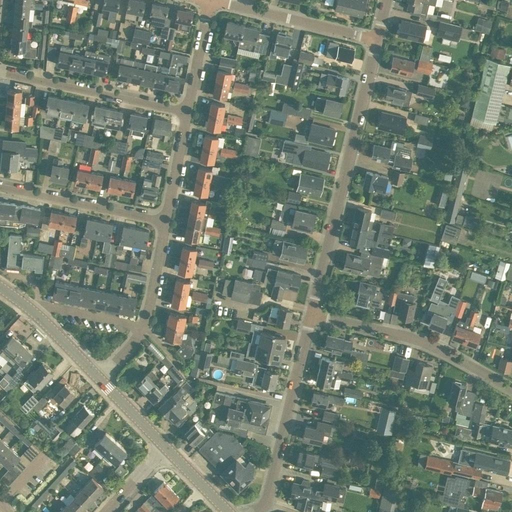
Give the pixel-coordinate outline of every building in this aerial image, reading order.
[(71,21),(74,5),(75,1),(74,0),(68,0),(68,4),(69,5),(66,20),(71,21)] [(111,8),(109,15),(108,20),(115,22),(119,0),(104,0),(103,7),(111,8)] [(138,0),(129,0),(127,10),(126,17),(141,20),(145,1),(138,0)] [(366,0),(337,0),(335,10),(362,16),(363,16),(366,0)] [(409,1),(408,8),(410,9),(410,13),(426,17),(440,20),(450,23),(451,18),(433,14),(432,14),(434,5),(431,4),(429,4),(414,0),(414,1),(410,0),(409,1)] [(495,10),(496,1),(489,0),(482,0),(482,6),(490,7),(489,9),(495,10)] [(497,0),(496,8),(500,8),(499,9),(506,10),(508,1),(501,0),(501,1),(498,0),(497,0)] [(15,13),(29,14),(29,8),(35,9),(35,3),(16,1),(15,13)] [(160,25),(166,26),(169,27),(171,17),(166,16),(168,6),(153,3),(150,14),(162,17),(160,25)] [(174,27),(174,28),(176,28),(181,29),(189,31),(191,23),(193,11),(178,8),(174,27)] [(96,10),(93,24),(100,25),(103,12),(96,10)] [(33,20),(28,20),(29,14),(15,13),(14,25),(28,27),(28,26),(32,26),(33,20)] [(489,33),(492,20),(483,18),(480,30),(489,33)] [(240,39),(243,25),(228,21),(224,35),(240,39)] [(422,40),(426,26),(402,21),(399,35),(422,40)] [(469,28),(440,21),(436,36),(443,37),(442,43),(450,45),(452,40),(459,42),(460,36),(468,39),(471,28),(469,28)] [(13,37),(27,38),(28,27),(14,25),(13,37)] [(270,36),(258,33),(259,29),(243,25),(240,39),(238,47),(253,50),(266,53),(270,36)] [(140,42),(143,31),(135,29),(133,41),(140,42)] [(143,31),(140,42),(148,44),(154,45),(155,38),(153,37),(154,33),(143,31)] [(277,54),(278,52),(288,54),(289,47),(290,48),(293,37),(278,34),(276,44),(273,43),(271,52),(277,54)] [(31,39),(27,38),(13,37),(12,50),(24,51),(24,56),(36,57),(37,47),(30,47),(31,39)] [(165,48),(171,49),(172,45),(173,39),(167,38),(164,48),(165,48)] [(46,40),(40,40),(40,45),(39,45),(37,58),(44,59),(46,40)] [(355,50),(339,46),(329,43),(326,56),(352,62),(355,50)] [(427,59),(430,45),(420,43),(417,57),(427,59)] [(69,67),(72,54),(73,48),(61,45),(57,64),(69,67)] [(506,49),(493,45),(490,54),(503,58),(506,49)] [(54,61),(56,48),(48,46),(47,59),(54,61)] [(85,52),(82,69),(93,72),(98,52),(86,49),(85,52)] [(69,67),(82,69),(85,52),(79,51),(78,55),(72,54),(69,67)] [(298,61),(303,62),(318,66),(321,56),(301,51),(298,61)] [(98,52),(93,72),(106,74),(110,55),(98,52)] [(169,58),(174,59),(172,66),(170,65),(170,66),(168,74),(165,87),(177,90),(180,76),(175,75),(177,67),(176,67),(178,61),(186,63),(188,56),(170,52),(169,58)] [(411,75),(413,66),(417,67),(416,70),(430,74),(433,62),(415,58),(414,61),(393,56),(390,70),(411,75)] [(486,57),(472,117),(492,123),(495,124),(505,83),(509,65),(486,57)] [(219,65),(234,68),(235,62),(220,59),(219,65)] [(129,80),(133,62),(127,60),(126,65),(120,64),(117,77),(129,80)] [(133,62),(129,80),(141,82),(145,62),(134,60),(133,62)] [(293,62),(287,60),(284,75),(277,74),(275,81),(282,83),(288,85),(293,62)] [(288,85),(289,85),(297,87),(303,62),(298,61),(293,60),(293,62),(288,85)] [(145,62),(141,82),(153,85),(157,67),(157,65),(145,62)] [(157,67),(153,85),(165,87),(168,74),(162,73),(163,68),(157,67)] [(234,86),(233,90),(241,91),(242,84),(235,82),(235,80),(230,79),(231,72),(218,70),(216,82),(234,86)] [(328,74),(328,75),(323,73),(320,86),(325,87),(334,90),(344,93),(344,92),(346,91),(347,90),(347,88),(347,86),(346,86),(348,78),(337,75),(337,76),(328,74)] [(273,93),(275,82),(268,80),(266,92),(273,93)] [(233,90),(234,86),(216,82),(213,95),(226,98),(228,91),(233,92),(233,90)] [(436,88),(419,83),(416,94),(433,98),(436,88)] [(248,92),(249,86),(249,85),(242,84),(241,91),(248,92)] [(406,89),(388,85),(388,87),(386,87),(385,91),(387,92),(385,98),(392,100),(392,102),(402,105),(402,104),(408,106),(412,92),(406,90),(406,89)] [(21,102),(22,90),(8,88),(7,101),(21,102)] [(26,103),(34,104),(35,96),(27,95),(26,103)] [(59,114),(62,98),(49,95),(45,111),(59,114)] [(342,102),(326,98),(318,96),(315,109),(339,115),(342,102)] [(62,98),(59,114),(72,117),(75,101),(62,98)] [(26,103),(7,101),(6,114),(20,115),(25,115),(26,103)] [(75,101),(72,117),(85,120),(88,104),(75,101)] [(212,102),(209,115),(223,117),(225,105),(212,102)] [(287,113),(301,116),(309,118),(312,109),(284,102),(282,111),(287,113)] [(41,105),(34,104),(32,115),(38,117),(41,105)] [(105,124),(109,108),(95,105),(92,121),(105,124)] [(109,108),(105,124),(119,127),(122,111),(109,108)] [(252,131),(257,110),(252,109),(247,129),(252,131)] [(287,113),(270,109),(267,122),(284,126),(287,113)] [(402,134),(406,117),(382,112),(378,128),(402,134)] [(125,133),(132,134),(132,133),(143,136),(145,129),(144,129),(147,116),(131,113),(128,125),(127,125),(125,133)] [(429,117),(416,113),(414,121),(428,124),(429,117)] [(20,115),(6,114),(5,127),(18,128),(20,115)] [(227,118),(227,122),(234,124),(235,120),(236,116),(228,114),(227,118)] [(33,125),(33,116),(25,115),(24,124),(33,125)] [(209,115),(207,128),(220,130),(221,123),(226,124),(227,122),(227,118),(223,117),(209,115)] [(235,120),(234,124),(241,125),(242,121),(243,118),(243,117),(236,116),(235,120)] [(469,125),(480,128),(481,126),(491,129),(492,123),(472,117),(469,125)] [(156,118),(153,130),(152,135),(161,137),(160,139),(167,141),(171,121),(156,118)] [(331,145),(335,129),(312,123),(308,139),(331,145)] [(54,139),(56,128),(40,124),(40,136),(50,138),(54,139)] [(237,127),(235,134),(243,136),(244,128),(237,127)] [(56,128),(54,139),(60,140),(63,130),(56,128)] [(83,146),(86,134),(78,132),(75,144),(83,146)] [(83,146),(88,147),(90,147),(93,136),(86,134),(83,146)] [(420,134),(418,140),(431,143),(433,137),(420,134)] [(205,135),(203,147),(220,151),(220,154),(227,156),(229,148),(222,147),(223,139),(218,138),(219,137),(205,135)] [(259,147),(261,139),(248,136),(246,144),(259,147)] [(60,140),(54,139),(50,138),(48,151),(55,152),(56,151),(59,151),(61,141),(60,140)] [(120,141),(111,139),(109,150),(117,152),(120,141)] [(36,161),(37,149),(25,147),(25,142),(4,140),(1,167),(17,169),(18,156),(28,157),(28,160),(36,161)] [(430,149),(431,143),(418,140),(417,146),(430,149)] [(117,152),(126,153),(128,143),(120,141),(117,152)] [(390,148),(374,144),(374,146),(372,147),(372,149),(373,151),(371,158),(387,162),(388,160),(394,162),(393,167),(409,171),(412,158),(409,157),(411,149),(397,146),(396,151),(390,150),(390,148)] [(90,147),(88,147),(87,152),(90,153),(88,162),(92,162),(95,148),(91,147),(90,147)] [(203,147),(200,160),(214,163),(215,154),(220,155),(220,154),(220,151),(203,147)] [(140,156),(142,150),(136,148),(134,154),(140,156)] [(229,148),(227,156),(238,158),(239,154),(235,154),(235,149),(229,148)] [(326,169),(330,154),(306,148),(302,164),(326,169)] [(162,161),(164,154),(147,150),(145,158),(162,161)] [(65,181),(68,168),(61,166),(62,160),(54,159),(50,178),(65,181)] [(114,170),(116,160),(109,159),(107,169),(114,170)] [(161,162),(149,160),(144,159),(143,164),(160,167),(161,162)] [(457,193),(464,164),(459,163),(452,191),(457,193)] [(199,167),(196,180),(210,182),(214,183),(213,186),(220,188),(222,182),(229,183),(230,177),(216,174),(211,173),(212,170),(211,170),(199,167)] [(88,186),(90,172),(77,170),(75,183),(88,186)] [(405,173),(395,170),(392,182),(402,185),(405,173)] [(450,180),(452,172),(445,170),(443,178),(450,180)] [(363,186),(374,189),(385,192),(388,177),(377,174),(367,171),(363,186)] [(90,172),(88,186),(100,188),(103,175),(90,172)] [(320,195),(324,178),(301,173),(297,190),(320,195)] [(153,174),(152,180),(144,179),(143,183),(139,182),(138,188),(141,189),(140,196),(156,200),(161,175),(153,174)] [(120,192),(123,179),(110,176),(107,190),(120,192)] [(123,179),(120,192),(133,195),(135,181),(123,179)] [(196,180),(194,192),(207,195),(210,182),(196,180)] [(302,194),(289,191),(287,200),(300,204),(302,194)] [(452,191),(444,221),(449,222),(451,212),(455,213),(456,208),(453,207),(457,193),(452,191)] [(192,200),(190,213),(208,217),(222,219),(226,220),(227,216),(215,214),(216,210),(209,209),(208,210),(204,209),(205,203),(192,200)] [(37,221),(40,208),(22,205),(22,206),(15,205),(15,203),(0,201),(0,223),(19,225),(19,224),(25,224),(25,221),(26,221),(26,218),(37,221)] [(285,229),(286,223),(291,224),(291,226),(311,230),(315,213),(297,208),(298,205),(285,201),(282,210),(284,210),(282,221),(272,218),(270,226),(285,229)] [(371,229),(373,221),(369,220),(371,211),(358,208),(354,225),(371,229)] [(394,211),(382,208),(380,216),(392,219),(394,211)] [(61,227),(64,213),(51,211),(50,217),(44,215),(41,231),(47,232),(49,224),(61,227)] [(64,213),(61,227),(74,230),(77,216),(64,213)] [(205,233),(212,234),(213,227),(206,226),(208,217),(190,213),(187,226),(205,229),(205,233)] [(475,228),(477,218),(465,215),(465,216),(458,214),(455,222),(463,224),(463,225),(466,226),(465,227),(473,229),(473,228),(475,228)] [(97,237),(100,221),(87,218),(84,234),(97,237)] [(110,265),(114,244),(111,243),(109,243),(110,239),(113,224),(100,221),(97,237),(106,239),(105,242),(103,250),(107,251),(104,264),(110,265)] [(374,230),(391,234),(393,226),(376,221),(374,230)] [(444,222),(439,238),(454,242),(459,227),(444,222)] [(393,234),(391,234),(374,230),(371,229),(354,225),(350,242),(361,245),(359,250),(387,256),(388,251),(376,248),(378,240),(381,241),(382,236),(392,238),(393,234)] [(39,235),(39,228),(27,226),(26,234),(39,235)] [(133,244),(136,228),(123,226),(120,241),(133,244)] [(205,233),(205,229),(187,226),(185,238),(203,242),(205,233)] [(213,227),(212,234),(219,236),(220,232),(220,229),(213,227)] [(136,228),(133,244),(146,246),(149,231),(136,228)] [(42,270),(43,256),(20,254),(20,250),(23,247),(23,243),(21,241),(22,236),(10,234),(7,265),(18,266),(19,265),(35,267),(35,269),(42,270)] [(230,235),(225,234),(222,250),(227,251),(230,235)] [(307,246),(284,241),(275,239),(275,241),(273,244),(273,246),(272,249),(273,250),(272,252),(281,254),(280,257),(303,263),(307,246)] [(53,247),(61,249),(62,241),(55,240),(54,245),(53,247)] [(52,253),(53,247),(54,245),(39,242),(37,250),(52,253)] [(440,246),(428,243),(422,264),(433,267),(434,266),(435,266),(440,246)] [(114,244),(110,265),(115,266),(118,254),(121,254),(123,246),(117,245),(114,244)] [(180,259),(194,262),(196,249),(183,246),(180,259)] [(61,249),(53,247),(52,253),(52,254),(59,256),(61,249)] [(265,260),(268,261),(268,253),(254,250),(252,257),(265,260)] [(386,258),(387,256),(359,250),(371,253),(370,258),(347,253),(343,270),(367,275),(367,273),(379,276),(383,257),(386,258)] [(252,257),(247,256),(246,263),(264,267),(265,260),(252,257)] [(199,258),(197,266),(205,267),(206,259),(199,258)] [(194,262),(180,259),(178,272),(191,274),(194,262)] [(213,261),(206,259),(205,267),(212,269),(213,264),(213,261)] [(504,279),(509,262),(500,259),(494,276),(504,279)] [(433,267),(431,275),(438,277),(440,267),(435,266),(434,266),(433,267)] [(251,277),(260,280),(263,269),(253,267),(251,277)] [(263,270),(262,274),(299,282),(301,275),(268,267),(267,271),(263,270)] [(477,278),(478,275),(479,273),(472,270),(469,278),(476,281),(477,278)] [(299,282),(262,274),(260,281),(266,282),(274,284),(271,297),(281,300),(284,288),(297,291),(299,282)] [(233,280),(225,278),(222,293),(229,295),(233,280)] [(174,292),(187,294),(190,282),(176,279),(174,292)] [(235,279),(231,298),(259,305),(261,298),(249,295),(250,290),(252,283),(235,279)] [(499,290),(502,281),(496,279),(495,281),(489,279),(487,286),(499,290)] [(66,300),(69,284),(56,281),(52,297),(66,300)] [(360,282),(360,283),(358,283),(357,287),(358,288),(355,302),(355,303),(369,306),(369,305),(379,307),(382,294),(374,292),(376,286),(360,282)] [(69,284),(66,300),(79,302),(82,287),(69,284)] [(82,287),(79,302),(92,305),(96,290),(82,287)] [(395,304),(398,292),(398,290),(390,289),(387,302),(395,304)] [(96,290),(92,305),(106,308),(109,293),(96,290)] [(193,290),(191,298),(198,300),(200,292),(193,290)] [(250,290),(249,295),(261,298),(262,292),(250,290)] [(187,294),(174,292),(172,304),(185,307),(187,294)] [(198,300),(206,301),(207,293),(200,292),(198,300)] [(398,292),(395,304),(393,310),(399,312),(398,317),(411,320),(415,304),(412,303),(414,296),(398,292)] [(109,293),(106,308),(119,311),(122,295),(109,293)] [(122,295),(119,311),(133,313),(136,298),(122,295)] [(454,314),(459,300),(452,297),(448,306),(438,302),(437,304),(431,301),(427,313),(432,315),(428,325),(441,330),(444,322),(450,324),(454,314)] [(459,300),(454,314),(461,317),(467,302),(460,299),(459,300)] [(289,326),(292,311),(280,308),(278,318),(269,316),(268,322),(276,324),(277,323),(289,326)] [(469,316),(475,319),(477,312),(474,311),(471,310),(469,316)] [(167,326),(192,331),(193,330),(183,328),(185,316),(170,313),(167,326)] [(475,319),(469,316),(469,317),(467,316),(465,322),(459,320),(457,325),(456,324),(451,337),(464,342),(470,324),(473,325),(475,319)] [(252,322),(238,319),(236,330),(249,333),(252,322)] [(470,324),(464,342),(476,346),(480,333),(468,329),(470,324)] [(192,331),(167,326),(164,339),(175,341),(179,343),(181,346),(176,351),(187,362),(194,349),(194,347),(193,344),(192,342),(192,338),(192,334),(192,331)] [(261,332),(258,344),(282,350),(283,346),(285,346),(286,340),(285,339),(285,337),(281,336),(282,335),(275,333),(274,335),(261,332)] [(0,356),(1,355),(2,356),(7,361),(22,344),(12,335),(3,346),(1,344),(0,345),(0,356)] [(360,361),(363,352),(351,349),(352,342),(344,340),(344,339),(327,335),(324,349),(341,353),(341,352),(346,353),(345,358),(360,361)] [(22,364),(32,354),(22,344),(7,361),(8,361),(13,356),(17,360),(12,365),(17,370),(8,381),(14,386),(24,375),(20,371),(24,366),(22,364)] [(281,354),(282,350),(258,344),(255,357),(269,360),(268,361),(275,363),(275,361),(279,362),(280,360),(281,361),(283,354),(281,354)] [(213,353),(202,350),(198,367),(209,369),(213,353)] [(237,359),(243,360),(245,353),(231,350),(230,357),(237,358),(237,359)] [(169,369),(173,365),(165,355),(160,359),(169,369)] [(405,372),(406,372),(409,359),(396,355),(392,368),(393,369),(405,372)] [(344,363),(335,360),(322,357),(319,370),(351,377),(352,374),(342,372),(344,363)] [(511,364),(511,360),(501,358),(498,370),(510,373),(511,364)] [(243,360),(237,359),(233,372),(254,377),(252,383),(273,388),(274,387),(275,387),(277,382),(275,382),(277,373),(265,370),(266,368),(257,366),(257,365),(243,361),(243,360)] [(427,386),(432,366),(417,362),(414,376),(407,374),(404,386),(413,388),(414,383),(427,386)] [(40,387),(53,373),(42,363),(34,371),(33,370),(28,376),(29,377),(24,382),(33,390),(38,385),(40,387)] [(178,382),(184,376),(173,365),(169,369),(167,371),(178,382)] [(191,365),(189,373),(197,376),(199,367),(191,365)] [(145,392),(160,378),(155,373),(151,369),(136,383),(145,392)] [(393,369),(393,370),(390,369),(388,375),(403,379),(405,372),(393,369)] [(339,388),(341,379),(350,381),(351,377),(319,370),(316,383),(339,388)] [(4,376),(0,380),(0,383),(4,387),(9,382),(4,376)] [(160,378),(145,392),(154,401),(168,387),(164,383),(160,378)] [(381,383),(391,386),(392,380),(383,378),(381,383)] [(177,427),(190,415),(195,410),(182,396),(192,388),(186,381),(159,407),(167,416),(167,417),(170,421),(172,421),(177,427)] [(9,382),(4,387),(9,392),(14,386),(9,382)] [(448,401),(456,403),(455,410),(459,411),(459,413),(470,416),(475,394),(464,391),(466,385),(453,382),(448,401)] [(57,412),(74,393),(65,384),(54,395),(59,400),(52,408),(57,412)] [(361,397),(362,391),(344,386),(342,393),(361,397)] [(342,405),(344,399),(314,391),(311,403),(325,407),(327,402),(342,405)] [(234,431),(235,431),(246,437),(248,429),(256,431),(256,428),(264,430),(269,405),(215,393),(209,419),(218,421),(218,424),(232,427),(231,430),(234,431)] [(32,395),(20,407),(26,413),(33,406),(33,405),(38,401),(32,395)] [(38,401),(33,405),(38,411),(48,401),(43,396),(38,401)] [(82,427),(94,414),(84,405),(65,426),(72,432),(79,424),(82,427)] [(397,409),(381,406),(375,430),(391,434),(397,409)] [(486,432),(511,437),(511,429),(484,423),(486,413),(472,410),(468,427),(481,430),(486,432)] [(398,418),(407,420),(409,414),(409,413),(400,411),(400,412),(398,418)] [(335,422),(337,415),(324,412),(322,419),(335,422)] [(41,414),(34,421),(47,433),(53,427),(49,423),(50,422),(43,416),(41,414)] [(457,417),(456,423),(468,426),(469,420),(457,417)] [(4,418),(1,421),(10,430),(13,426),(4,418)] [(328,436),(331,425),(317,422),(316,428),(305,426),(302,440),(320,444),(323,435),(328,436)] [(206,432),(202,428),(200,430),(194,424),(184,434),(194,444),(195,442),(200,447),(214,433),(209,428),(206,432)] [(56,426),(55,425),(54,425),(53,427),(47,433),(53,439),(62,430),(56,425),(56,426)] [(473,435),(480,436),(481,430),(468,427),(457,425),(455,435),(462,437),(463,435),(473,437),(473,435)] [(13,426),(10,430),(19,438),(22,434),(13,426)] [(217,431),(215,433),(214,433),(200,447),(199,448),(222,472),(221,472),(222,472),(236,458),(246,449),(231,434),(217,431)] [(105,454),(116,442),(105,432),(94,445),(105,454)] [(511,446),(511,437),(486,432),(485,435),(490,436),(489,441),(511,446)] [(22,434),(19,438),(29,446),(31,443),(32,443),(22,434)] [(81,435),(68,451),(73,455),(81,446),(89,437),(85,434),(82,436),(81,435)] [(68,451),(81,435),(80,435),(75,441),(71,437),(63,447),(68,451)] [(2,439),(0,440),(0,458),(0,459),(11,447),(2,439)] [(116,442),(105,454),(115,463),(126,451),(116,442)] [(28,447),(36,455),(40,451),(31,443),(29,446),(28,447)] [(11,447),(0,459),(9,467),(10,468),(11,466),(14,462),(18,459),(20,456),(11,447)] [(24,451),(33,458),(36,455),(28,447),(24,451)] [(458,462),(453,461),(427,455),(424,468),(450,474),(450,472),(479,478),(481,469),(506,474),(509,460),(461,449),(458,462)] [(21,455),(29,462),(33,458),(24,451),(21,455)] [(336,478),(339,464),(332,462),(333,457),(307,451),(306,453),(299,451),(296,464),(311,468),(312,461),(319,463),(320,460),(331,463),(330,469),(322,467),(320,475),(336,478)] [(18,459),(26,466),(29,462),(21,455),(20,456),(18,459)] [(244,466),(236,458),(222,472),(238,489),(253,474),(255,466),(250,461),(244,466)] [(14,462),(22,470),(26,466),(18,459),(14,462)] [(64,469),(68,472),(76,463),(73,460),(64,469)] [(11,466),(19,474),(22,470),(14,462),(11,466)] [(105,484),(99,478),(107,470),(98,462),(94,467),(94,466),(93,467),(92,466),(89,469),(90,470),(88,472),(103,486),(105,484)] [(7,470),(15,477),(19,474),(11,466),(10,468),(9,467),(7,470)] [(56,479),(59,482),(68,472),(64,469),(56,479)] [(4,474),(12,481),(15,477),(7,470),(4,474)] [(12,481),(4,474),(0,477),(8,485),(12,481)] [(376,476),(374,488),(381,490),(383,478),(376,476)] [(457,506),(463,508),(465,502),(460,501),(462,493),(466,494),(469,479),(455,476),(455,478),(447,476),(441,502),(457,506)] [(103,488),(92,477),(83,487),(94,497),(103,488)] [(48,488),(51,491),(59,482),(56,479),(48,488)] [(322,500),(322,499),(322,498),(333,501),(337,487),(324,484),(323,490),(310,487),(310,481),(303,479),(300,485),(293,483),(293,485),(291,485),(291,488),(292,490),(291,491),(306,495),(322,500)] [(412,493),(414,483),(408,481),(408,483),(406,492),(412,493)] [(148,511),(154,506),(171,489),(164,482),(146,499),(139,507),(143,511),(148,511)] [(499,505),(502,492),(486,488),(485,489),(474,486),(472,495),(484,497),(483,501),(490,503),(488,508),(498,509),(499,505)] [(94,497),(83,487),(75,496),(86,506),(94,497)] [(39,497),(43,500),(51,491),(48,488),(39,497)] [(370,488),(368,495),(378,498),(380,490),(370,488)] [(148,511),(159,511),(161,510),(160,509),(165,504),(167,507),(178,497),(171,489),(154,506),(148,511)] [(377,511),(392,511),(398,493),(383,489),(377,511)] [(317,511),(318,511),(322,500),(306,495),(291,491),(290,497),(297,498),(295,507),(317,511)] [(74,511),(80,511),(86,506),(75,496),(66,505),(74,511)] [(40,507),(38,505),(43,500),(39,497),(31,506),(36,511),(40,507)]
